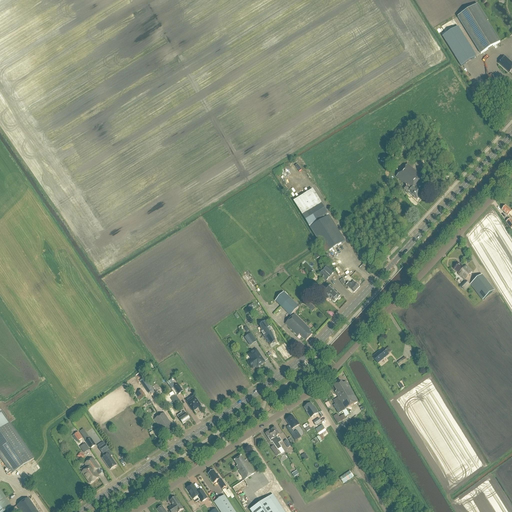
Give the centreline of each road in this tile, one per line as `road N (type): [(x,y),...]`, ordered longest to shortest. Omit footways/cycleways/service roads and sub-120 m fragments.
road 1 (secondary): [(79,511),(305,356),(511,134)]
road 2 (unclassified): [(311,390),(511,177)]
road 3 (unclassified): [(134,511),(311,390)]
road 4 (unclassified): [(386,511),(311,390)]
